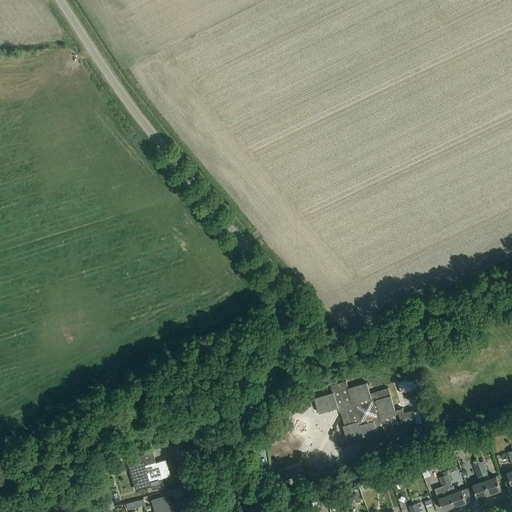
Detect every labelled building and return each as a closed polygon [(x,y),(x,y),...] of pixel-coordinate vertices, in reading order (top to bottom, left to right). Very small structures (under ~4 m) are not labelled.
[(401,428),(418,424),(414,412),(414,409),(405,412),(403,408),(396,410),(389,387),(371,393),(367,382),(349,387),(347,380),(331,385),(333,392),(315,398),(320,413),(338,407),(339,411),(341,410),(342,414),(346,425),(344,425),(348,441),(363,436),(364,440),(386,433),(388,441),(404,436),(401,428)] [(153,451),(128,458),(138,490),(152,485),(153,489),(162,487),(160,483),(172,479),(171,475),(166,459),(156,462),(153,451)] [(497,475),(490,478),(483,460),(479,462),(490,493),(501,488),(497,475)] [(474,463),(479,475),(481,481),(473,484),(478,497),(490,493),(479,462),(474,463)] [(440,476),(442,482),(451,479),(449,473),(448,473),(444,474),(440,476)] [(383,478),(379,479),(383,491),(387,489),(383,478)] [(442,482),(443,485),(444,488),(449,487),(453,485),(451,479),(442,482)] [(443,509),(455,505),(451,493),(449,487),(444,488),(443,485),(436,488),(443,509)] [(451,493),(455,505),(467,501),(462,489),(451,493)] [(402,501),(409,500),(408,491),(401,492),(402,501)] [(174,511),(169,495),(153,500),(156,511),(174,511)] [(341,497),(329,501),(332,509),(344,505),(341,497)] [(324,498),(314,502),(315,504),(316,508),(326,504),(325,500),(324,498)] [(144,499),(127,504),(129,510),(146,505),(144,499)] [(425,501),(429,511),(435,511),(431,499),(425,501)] [(409,506),(411,511),(420,509),(418,503),(409,506)]
